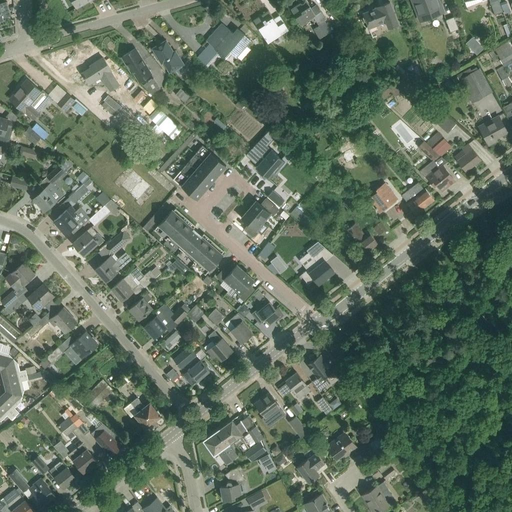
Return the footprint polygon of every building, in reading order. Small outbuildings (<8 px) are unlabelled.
[(324,20),(326,19),(318,6),(312,9),(306,0),(304,0),(291,9),(301,25),(314,16),(319,25),(314,29),(320,39),(331,31),(324,20)] [(412,0),(420,21),(444,12),(439,0),(412,0)] [(489,0),(495,15),(503,11),(498,0),(489,0)] [(0,20),(3,19),(3,18),(11,15),(7,1),(0,3),(0,20)] [(367,22),(369,28),(386,21),(389,28),(398,24),(390,1),(375,7),(376,8),(363,13),(367,22)] [(506,1),(501,3),(503,10),(504,9),(509,8),(509,7),(506,1)] [(253,20),(268,43),(289,30),(280,16),(275,20),(268,10),(253,20)] [(446,21),(450,33),(458,30),(453,18),(446,21)] [(223,23),(208,40),(211,42),(197,57),(208,66),(219,53),(224,57),(230,50),(241,60),(251,49),(245,45),(251,38),(238,28),(234,32),(223,23)] [(166,40),(152,48),(161,63),(164,62),(170,72),(179,67),(183,64),(175,50),(173,51),(166,40)] [(507,41),(495,48),(501,59),(511,52),(511,49),(507,41)] [(479,44),(473,50),(477,54),(483,48),(479,44)] [(133,70),(140,81),(152,73),(136,48),(122,57),(131,71),(133,70)] [(94,65),(82,73),(89,84),(101,76),(110,90),(119,84),(110,70),(111,70),(103,57),(93,63),(94,65)] [(470,68),(457,75),(458,76),(459,79),(470,73),(478,69),(477,67),(471,70),(470,68)] [(504,69),(498,72),(502,79),(508,76),(504,69)] [(470,73),(459,79),(460,80),(472,102),(483,96),(470,73)] [(378,95),(382,101),(392,94),(394,98),(402,92),(400,89),(410,83),(404,78),(378,95)] [(10,98),(33,119),(39,113),(30,104),(41,91),(27,79),(10,98)] [(57,102),(67,110),(75,100),(65,92),(57,102)] [(105,101),(101,105),(112,114),(115,110),(118,112),(122,107),(108,95),(104,100),(105,101)] [(234,106),(237,108),(238,108),(241,110),(245,105),(239,100),(234,106)] [(77,101),(72,106),(82,114),(86,110),(77,101)] [(303,107),(308,111),(313,106),(308,102),(303,107)] [(9,119),(2,117),(0,116),(0,132),(4,134),(7,126),(12,128),(14,121),(9,119)] [(213,120),(222,128),(225,124),(216,116),(213,120)] [(497,140),(495,138),(507,131),(502,123),(498,116),(479,126),(484,135),(489,144),(497,140)] [(37,123),(32,128),(40,136),(45,130),(37,123)] [(21,130),(35,142),(40,136),(32,128),(27,124),(21,130)] [(272,127),(245,154),(257,165),(255,167),(269,179),(285,161),(268,145),(278,133),(272,127)] [(429,140),(427,142),(433,148),(444,137),(438,131),(429,140)] [(413,141),(418,145),(423,140),(418,135),(413,141)] [(418,145),(433,159),(439,153),(433,148),(427,142),(424,139),(423,140),(418,145)] [(466,153),(457,160),(466,171),(481,159),(469,143),(462,148),(466,153)] [(226,165),(203,144),(173,178),(197,199),(201,193),(207,187),(216,177),(215,177),(221,170),(226,165)] [(342,152),(347,162),(361,154),(356,145),(342,152)] [(20,152),(35,157),(37,150),(22,146),(20,152)] [(436,184),(442,190),(455,180),(442,164),(447,161),(441,156),(441,155),(439,153),(433,159),(434,161),(428,166),(433,172),(427,177),(434,186),(436,184)] [(68,157),(59,165),(64,171),(74,163),(68,157)] [(49,174),(48,175),(53,181),(64,171),(59,165),(49,174)] [(83,171),(78,177),(84,183),(89,178),(90,177),(83,171)] [(11,185),(26,189),(28,180),(13,176),(11,185)] [(89,178),(84,183),(84,184),(87,186),(92,181),(89,178)] [(401,194),(416,213),(434,199),(425,188),(424,189),(418,181),(401,194)] [(51,183),(34,198),(39,203),(38,205),(41,208),(43,208),(45,210),(48,207),(51,204),(63,193),(58,187),(56,189),(51,183)] [(70,197),(75,203),(90,190),(87,186),(84,184),(70,197)] [(376,207),(375,208),(376,209),(377,208),(380,212),(397,198),(389,188),(388,189),(383,184),(376,190),(378,191),(371,197),(376,203),(374,204),(376,207)] [(273,190),(268,196),(279,206),(284,200),(273,190)] [(256,200),(249,209),(263,221),(270,213),(273,215),(278,209),(266,198),(261,204),(256,200)] [(51,204),(48,207),(52,212),(56,209),(51,204)] [(89,219),(95,224),(110,210),(105,204),(89,219)] [(90,218),(81,206),(76,210),(71,205),(54,220),(65,233),(71,228),(74,232),(90,218)] [(290,212),(303,223),(309,217),(296,205),(290,212)] [(173,210),(172,209),(154,229),(166,239),(168,237),(196,262),(194,264),(205,274),(223,254),(222,253),(224,250),(204,233),(202,235),(193,228),(196,225),(176,207),(173,210)] [(263,221),(249,209),(241,217),(249,224),(244,229),(254,237),(258,231),(256,230),(263,221)] [(284,210),(280,214),(286,219),(289,215),(284,210)] [(373,226),(379,235),(384,230),(378,222),(373,226)] [(357,241),(355,243),(364,254),(378,243),(369,232),(365,235),(355,223),(347,229),(357,241)] [(92,226),(73,243),(84,254),(97,242),(99,244),(104,240),(97,232),(92,226)] [(107,246),(114,254),(132,238),(125,230),(107,246)] [(268,241),(259,253),(265,258),(275,246),(268,241)] [(307,269),(301,274),(308,283),(314,278),(318,283),(334,271),(324,258),(331,252),(318,241),(307,250),(313,258),(304,265),(307,269)] [(96,269),(106,280),(113,274),(116,271),(124,265),(118,257),(116,259),(112,255),(106,260),(106,259),(103,262),(96,269)] [(277,256),(271,261),(275,265),(281,261),(277,256)] [(178,258),(168,266),(173,271),(177,267),(179,269),(180,269),(184,274),(190,268),(178,258)] [(11,282),(17,289),(23,283),(23,284),(27,280),(35,274),(24,261),(16,268),(12,272),(13,272),(8,276),(13,281),(11,282)] [(232,286),(245,272),(237,264),(234,267),(229,262),(217,276),(222,281),(224,279),(232,286)] [(137,279),(143,286),(155,276),(149,268),(137,279)] [(133,279),(135,277),(131,271),(123,278),(122,278),(120,281),(112,287),(122,299),(130,293),(133,290),(132,289),(138,284),(133,279)] [(254,279),(245,272),(232,286),(240,293),(238,295),(244,300),(254,289),(249,284),(254,279)] [(29,296),(39,308),(44,304),(46,302),(51,298),(54,295),(43,283),(36,290),(29,296)] [(3,310),(2,310),(6,315),(30,293),(26,289),(3,310)] [(259,289),(253,294),(260,300),(264,296),(259,289)] [(13,291),(0,302),(0,306),(3,310),(16,295),(13,291)] [(129,307),(140,319),(147,313),(153,308),(147,302),(152,297),(147,292),(137,301),(129,307)] [(46,302),(44,304),(49,311),(57,304),(51,298),(46,302)] [(268,300),(252,313),(260,323),(265,319),(269,323),(275,318),(276,320),(283,314),(278,307),(276,309),(270,301),(269,302),(268,300)] [(171,316),(177,323),(191,309),(185,303),(171,316)] [(188,313),(195,321),(204,312),(197,304),(188,313)] [(56,321),(65,332),(77,321),(64,306),(49,319),(53,324),(56,321)] [(207,314),(216,323),(224,315),(215,307),(207,314)] [(145,325),(155,336),(166,326),(165,325),(170,320),(162,311),(157,315),(156,315),(152,319),(145,325)] [(242,320),(245,318),(238,311),(225,323),(242,342),(253,333),(242,320)] [(27,331),(32,336),(44,326),(39,320),(27,331)] [(212,359),(217,355),(222,360),(233,350),(226,343),(222,337),(221,338),(214,330),(208,335),(215,343),(206,351),(212,359)] [(46,357),(51,362),(70,345),(81,358),(97,344),(96,343),(98,342),(93,336),(91,337),(86,331),(75,341),(70,335),(46,357)] [(176,331),(163,343),(168,348),(181,336),(176,331)] [(1,369),(2,369),(13,358),(8,353),(1,351),(3,343),(0,342),(0,367),(1,368),(1,369)] [(189,346),(174,359),(181,368),(190,360),(193,365),(188,370),(183,375),(191,384),(196,379),(197,381),(210,370),(206,366),(203,362),(200,359),(196,354),(189,346)] [(14,347),(10,351),(14,355),(18,351),(14,347)] [(320,354),(307,364),(317,377),(313,380),(320,389),(328,383),(324,377),(332,370),(320,354)] [(46,357),(40,362),(45,368),(51,362),(46,357)] [(2,372),(4,380),(27,374),(26,369),(20,371),(18,363),(13,358),(2,369),(2,370),(3,369),(3,372),(2,372)] [(35,365),(26,368),(26,370),(27,374),(37,372),(35,365)] [(287,382),(278,388),(283,395),(292,388),(299,397),(310,389),(297,372),(286,380),(287,382)] [(7,390),(7,391),(23,395),(24,389),(22,381),(28,379),(27,374),(4,380),(6,388),(7,388),(8,390),(7,390)] [(81,400),(92,410),(113,389),(102,378),(81,400)] [(4,392),(0,396),(0,399),(15,415),(19,412),(15,407),(21,402),(23,395),(7,391),(7,392),(5,393),(4,392)] [(269,392),(255,403),(264,416),(265,417),(263,418),(268,425),(285,412),(269,392)] [(334,411),(323,396),(316,401),(328,416),(334,411)] [(125,407),(132,416),(135,414),(139,419),(145,427),(160,415),(150,402),(145,406),(137,397),(125,407)] [(0,420),(1,420),(7,415),(12,419),(15,415),(0,399),(0,420)] [(335,399),(330,403),(334,408),(341,403),(338,400),(335,399)] [(69,416),(70,416),(75,412),(70,406),(65,410),(65,411),(69,416)] [(70,416),(78,426),(83,422),(75,412),(70,416)] [(58,425),(67,435),(78,427),(78,426),(70,416),(69,416),(66,419),(58,425)] [(290,421),(302,436),(308,431),(297,416),(290,421)] [(91,433),(111,455),(122,446),(115,440),(116,438),(115,433),(99,420),(96,423),(95,429),(91,433)] [(232,420),(220,428),(230,442),(235,439),(243,451),(250,446),(241,433),(246,430),(240,421),(235,424),(232,420)] [(78,426),(78,427),(84,435),(90,430),(83,422),(78,426)] [(247,430),(255,443),(263,437),(255,425),(247,430)] [(230,442),(220,428),(204,440),(214,454),(217,451),(226,463),(238,454),(230,442)] [(330,450),(336,458),(347,450),(349,453),(357,446),(351,438),(346,431),(327,446),(330,450)] [(369,443),(372,447),(382,439),(379,435),(369,443)] [(382,439),(372,447),(375,451),(385,444),(382,439)] [(260,441),(248,449),(255,458),(267,450),(260,441)] [(77,464),(83,472),(97,461),(90,453),(82,442),(68,453),(77,464)] [(272,447),(276,453),(282,448),(277,443),(272,447)] [(316,470),(325,463),(317,452),(308,459),(307,458),(297,466),(309,482),(319,475),(316,470)] [(269,453),(259,459),(263,467),(265,465),(273,461),(269,453)] [(285,457),(282,454),(274,460),(279,466),(285,461),(285,457)] [(38,455),(31,461),(42,474),(48,468),(49,468),(38,455)] [(51,469),(50,470),(63,487),(76,477),(67,466),(62,460),(51,469)] [(391,465),(381,472),(386,479),(396,471),(391,465)] [(8,472),(24,490),(29,485),(14,467),(8,472)] [(227,485),(220,486),(223,499),(234,497),(233,494),(240,492),(238,482),(244,478),(237,467),(230,470),(225,474),(229,480),(228,481),(227,482),(227,483),(227,485)] [(42,478),(30,488),(43,504),(55,494),(42,478)] [(377,485),(362,494),(373,511),(377,511),(389,505),(381,492),(388,488),(383,481),(377,485)] [(3,498),(14,511),(32,511),(34,511),(25,500),(15,488),(3,498)] [(247,498),(252,507),(266,499),(262,490),(247,498)] [(304,503),(309,511),(331,511),(321,494),(304,503)] [(157,497),(143,507),(146,511),(175,511),(170,504),(170,505),(170,506),(166,509),(157,497)]
